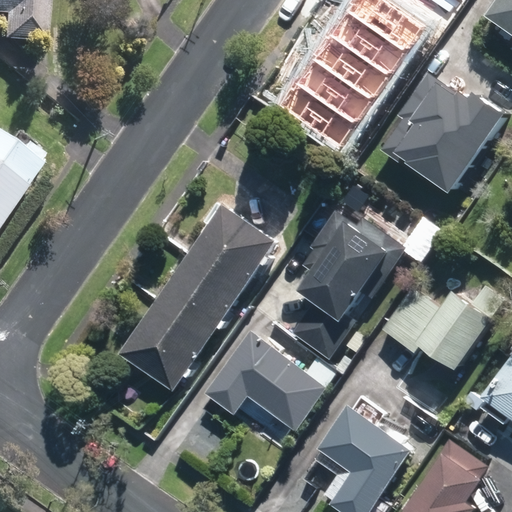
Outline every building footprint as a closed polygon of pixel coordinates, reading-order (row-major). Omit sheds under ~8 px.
[(0,0),(0,15),(5,16),(3,41),(45,44),(48,0),(0,0)] [(349,146),(431,24),(394,0),(368,0),(295,109),(349,146)] [(403,0),(445,28),(464,0),(403,0)] [(511,0),(500,0),(492,13),(511,26),(511,0)] [(433,172),(459,190),(511,114),(511,109),(483,89),(478,95),(467,88),(465,91),(433,69),(382,141),(388,145),(386,148),(430,178),(433,172)] [(0,222),(40,164),(0,136),(0,222)] [(180,393),(284,242),(230,204),(126,355),(180,393)] [(376,296),(412,246),(368,215),(363,223),(341,208),(315,245),(329,254),(305,287),(333,307),(311,338),(334,354),(361,316),(355,312),(369,291),(376,296)] [(495,318),(506,302),(486,287),(474,303),(458,291),(445,310),(414,289),(385,331),(421,357),(427,347),(460,371),(497,319),(495,318)] [(313,370),(259,330),(212,394),(242,416),(256,397),(303,433),(337,388),(333,385),(347,366),(328,351),(313,370)] [(511,361),(485,398),(511,418),(511,361)] [(338,511),(373,511),(417,450),(352,405),(320,450),(353,473),(330,506),(338,511)] [(432,477),(407,511),(479,511),(482,509),(474,502),(489,481),(484,477),(490,469),(451,441),(428,474),(432,477)]
